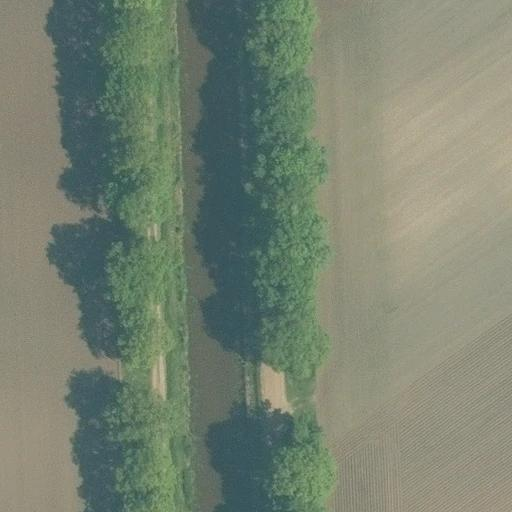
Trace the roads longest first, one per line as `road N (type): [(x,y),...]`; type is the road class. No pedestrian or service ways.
road 1 (track): [(283,511),(263,0)]
road 2 (track): [(172,511),(157,0)]
